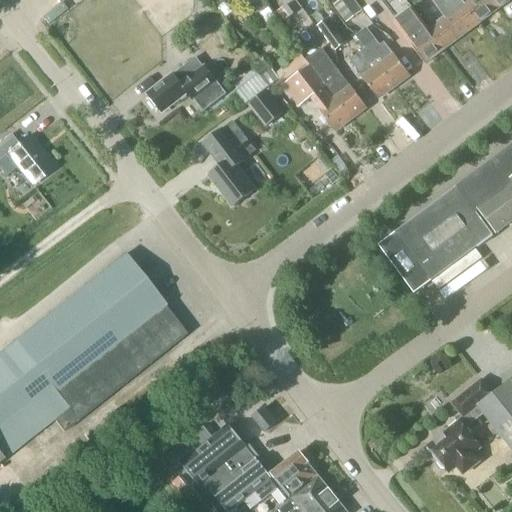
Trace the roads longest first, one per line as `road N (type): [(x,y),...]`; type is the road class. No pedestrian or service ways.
road 1 (residential): [(234,300),(511,82)]
road 2 (residential): [(324,421),(511,280)]
road 3 (unclassified): [(137,176),(0,5)]
road 4 (residential): [(0,277),(137,176)]
road 5 (unclassified): [(234,300),(137,176)]
road 6 (unclassified): [(324,421),(234,300)]
